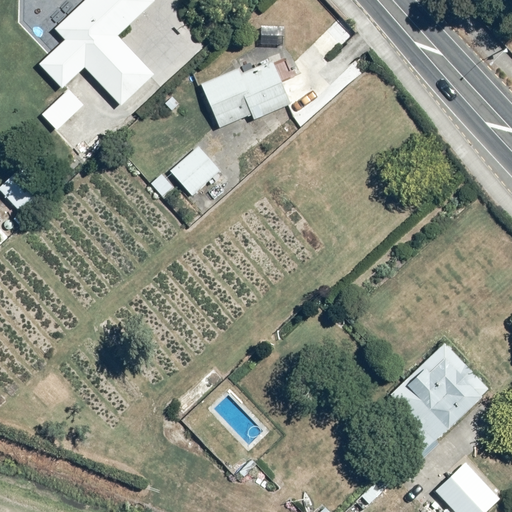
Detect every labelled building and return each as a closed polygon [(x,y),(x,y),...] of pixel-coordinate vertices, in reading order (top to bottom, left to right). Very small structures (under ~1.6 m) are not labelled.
[(157,2),(155,0),(88,0),(56,30),(66,40),(40,64),(65,89),(87,68),(123,107),(156,74),(120,36),(157,2)] [(33,49),(11,26),(0,36),(0,59),(10,70),(33,49)] [(242,70),(203,83),(223,131),(255,117),(257,122),(298,106),(278,61),(245,76),(242,70)] [(220,170),(198,145),(171,169),(192,194),(220,170)] [(50,190),(28,163),(0,185),(22,213),(50,190)] [(174,186),(163,172),(151,181),(161,196),(174,186)] [(496,387),(450,341),(394,395),(412,414),(403,424),(429,451),(496,387)] [(436,489),(449,503),(439,511),(484,511),(501,497),(467,461),(463,456),(444,474),(448,478),(436,489)]
